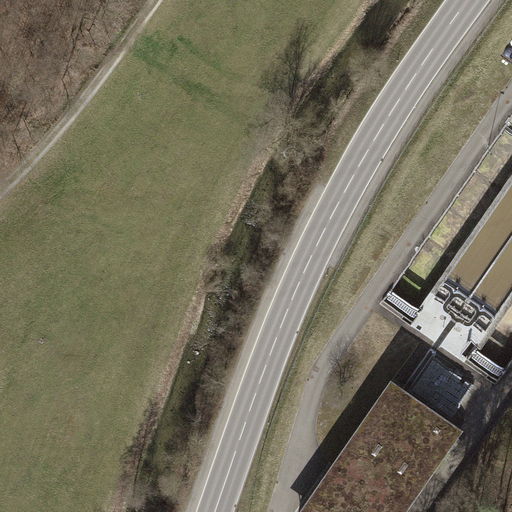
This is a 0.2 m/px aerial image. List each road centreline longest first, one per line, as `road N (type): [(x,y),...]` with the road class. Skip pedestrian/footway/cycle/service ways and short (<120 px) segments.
road 1 (secondary): [(472,0),(361,163),(321,238),(217,511)]
road 2 (track): [(0,191),(152,0)]
